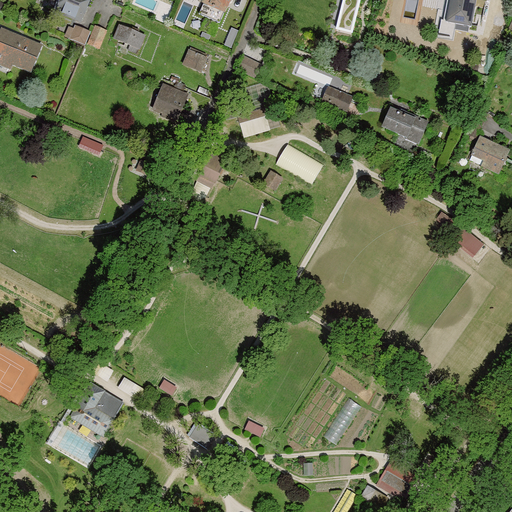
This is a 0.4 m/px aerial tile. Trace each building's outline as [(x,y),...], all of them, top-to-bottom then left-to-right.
[(88,0),(58,0),(54,12),(79,23),(88,0)] [(232,0),(204,0),(203,5),(226,15),(232,0)] [(342,0),(335,30),(354,35),(363,0),(342,0)] [(478,0),(451,0),(446,26),(472,31),(478,0)] [(146,35),(119,24),(113,39),(140,50),(146,35)] [(89,32),(74,26),(69,38),(84,44),(89,32)] [(107,31),(97,27),(91,42),(101,46),(107,31)] [(41,44),(1,28),(0,29),(0,65),(10,69),(12,65),(30,72),(41,44)] [(209,57),(191,49),(184,65),(202,73),(209,57)] [(262,66),(245,58),(239,69),(257,78),(262,66)] [(187,95),(164,86),(154,110),(177,119),(187,95)] [(354,99),(329,88),(323,102),(348,113),(354,99)] [(264,110),(239,118),(245,138),(270,131),(264,110)] [(391,111),(384,128),(419,144),(428,125),(402,113),(401,115),(391,111)] [(488,115),(479,111),(468,136),(477,140),(488,115)] [(102,154),(106,143),(84,136),(81,148),(102,154)] [(510,153),(481,140),(473,158),(485,164),(482,170),(499,178),(510,153)] [(325,165),(289,144),(276,165),(312,186),(325,165)] [(228,159),(213,151),(198,183),(211,189),(214,183),(217,184),(228,159)] [(283,180),(272,173),(264,186),(275,193),(283,180)] [(40,183),(30,179),(25,189),(35,194),(40,183)] [(458,240),(476,255),(486,243),(468,229),(458,240)] [(126,376),(121,386),(138,396),(144,387),(126,376)] [(177,388),(164,381),(160,388),(172,396),(177,388)] [(105,438),(125,404),(93,384),(73,418),(105,438)] [(263,429),(249,421),(245,430),(259,437),(263,429)] [(206,449),(215,437),(197,424),(189,437),(206,449)] [(246,457),(226,444),(218,457),(238,470),(246,457)] [(395,460),(383,480),(406,494),(418,474),(395,460)] [(375,501),(381,491),(370,484),(363,494),(375,501)] [(348,511),(358,495),(348,489),(334,511),(348,511)]
